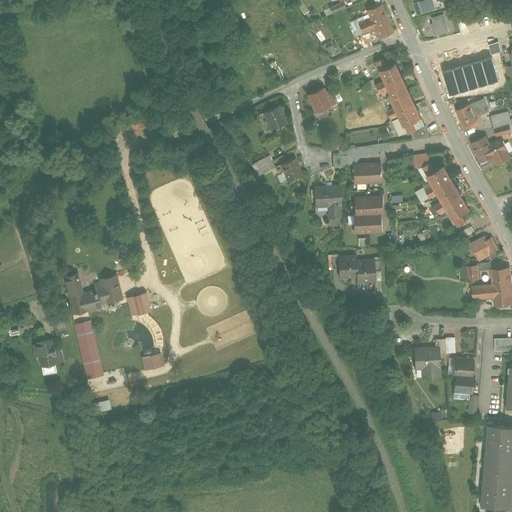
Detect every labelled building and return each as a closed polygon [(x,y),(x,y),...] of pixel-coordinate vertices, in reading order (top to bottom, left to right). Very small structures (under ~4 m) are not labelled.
[(431,0),(424,0),(413,3),(416,14),(434,9),(431,0)] [(340,11),(345,9),(342,1),(328,7),(331,15),(340,11)] [(393,32),(382,4),(365,11),(368,18),(363,20),(362,17),(349,22),(355,37),(372,30),(376,39),(393,32)] [(431,24),(434,36),(449,32),(444,13),(431,16),(433,23),(431,24)] [(497,42),(488,44),(490,54),(500,51),(497,42)] [(423,117),(396,59),(387,63),(384,57),(374,61),(383,80),(374,84),(378,93),(387,89),(394,106),(386,110),(398,137),(424,126),(420,118),(423,117)] [(492,57),(442,71),(449,94),(498,79),(492,57)] [(323,87),(305,96),(314,114),(335,103),(328,88),(325,89),(323,87)] [(483,98),(455,110),(464,131),(479,124),(476,117),(489,111),(483,98)] [(278,104),(263,112),(272,129),(287,122),(278,104)] [(511,139),(509,135),(511,133),(511,118),(509,119),(507,111),(490,116),(496,138),(502,136),(505,142),(511,139)] [(487,135),(470,143),(479,162),(490,156),(495,166),(511,159),(505,147),(507,146),(505,142),(502,136),(496,138),(490,141),(487,135)] [(379,155),(384,149),(391,148),(390,142),(350,147),(337,149),(338,154),(331,154),(332,168),(346,167),(345,164),(352,163),(352,161),(356,161),(361,154),(365,157),(369,153),(372,156),(376,152),(379,155)] [(275,167),(268,155),(250,165),(257,177),(275,167)] [(302,173),(295,157),(279,164),(286,180),(302,173)] [(382,183),(381,160),(356,161),(352,161),(352,163),(353,185),(382,183)] [(471,208),(445,162),(435,168),(431,161),(422,167),(432,186),(425,190),(429,198),(437,194),(441,200),(433,205),(439,215),(446,211),(456,228),(465,223),(460,214),(471,208)] [(340,183),(313,185),(315,208),(326,208),(327,218),(342,217),(340,183)] [(382,194),(354,195),(354,214),(381,213),(383,213),(382,194)] [(382,233),(381,213),(354,214),(352,214),(353,234),(382,233)] [(487,238),(485,234),(469,242),(478,260),(498,251),(491,236),(487,238)] [(355,253),(338,254),(338,269),(339,279),(356,279),(355,258),(355,253)] [(355,258),(356,279),(356,282),(375,281),(375,270),(374,257),(355,258)] [(490,269),(490,268),(489,262),(477,263),(477,264),(477,271),(490,269)] [(477,271),(477,264),(459,266),(460,282),(478,281),(477,271)] [(511,304),(511,296),(509,266),(490,268),(490,269),(492,283),(471,285),(473,300),(493,298),(494,306),(511,304)] [(102,374),(87,313),(100,310),(99,305),(122,299),(117,280),(115,274),(96,278),(97,282),(93,283),(94,287),(81,290),(78,277),(77,271),(61,275),(69,309),(87,378),(102,374)] [(144,291),(125,296),(126,298),(130,316),(149,311),(144,291)] [(31,317),(29,307),(22,309),(24,318),(31,317)] [(62,317),(51,320),(55,333),(66,331),(62,317)] [(444,338),(444,353),(454,352),(453,336),(444,337),(444,338)] [(511,336),(493,337),(493,349),(511,349),(511,336)] [(55,349),(53,338),(36,340),(36,342),(32,343),(34,354),(37,353),(39,365),(60,364),(60,361),(58,348),(55,349)] [(438,345),(439,353),(444,353),(444,338),(433,339),(434,345),(438,345)] [(434,345),(412,346),(413,369),(419,369),(420,378),(439,377),(439,353),(438,345),(434,345)] [(163,365),(160,352),(141,356),(144,370),(163,365)] [(472,372),(473,357),(453,356),(452,374),(454,374),(453,393),(467,394),(473,394),(474,372),(472,372)] [(473,394),(467,394),(467,412),(476,413),(476,394),(473,394)] [(92,403),(95,413),(110,409),(108,398),(92,403)] [(423,416),(424,424),(446,421),(446,414),(423,416)] [(511,423),(488,422),(481,506),(511,508),(511,423)]
